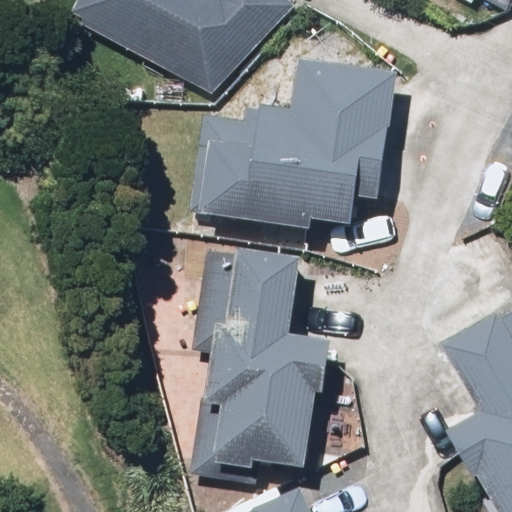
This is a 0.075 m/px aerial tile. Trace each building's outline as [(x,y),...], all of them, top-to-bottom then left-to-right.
[(75,0),(65,22),(211,104),(293,12),(279,0),(75,0)] [(195,120),(191,228),(344,234),(345,209),(382,210),(387,68),(291,65),(289,124),(195,120)] [(511,121),(448,248),(491,229),(511,187),(511,121)] [(293,262),(198,255),(182,478),(312,488),(322,350),(286,348),(293,262)] [(511,511),(511,352),(492,321),(429,360),(482,446),(457,461),(488,511),(511,511)] [(299,511),(291,493),(245,511),(299,511)]
